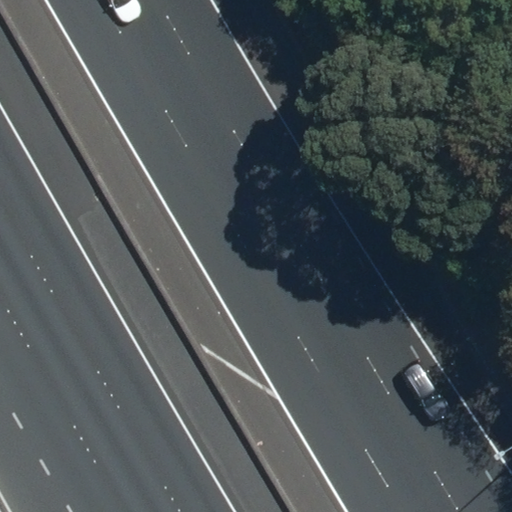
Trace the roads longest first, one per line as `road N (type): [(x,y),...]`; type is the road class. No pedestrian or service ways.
road 1 (motorway): [(103,0),(403,511)]
road 2 (motorway): [(184,511),(0,184)]
